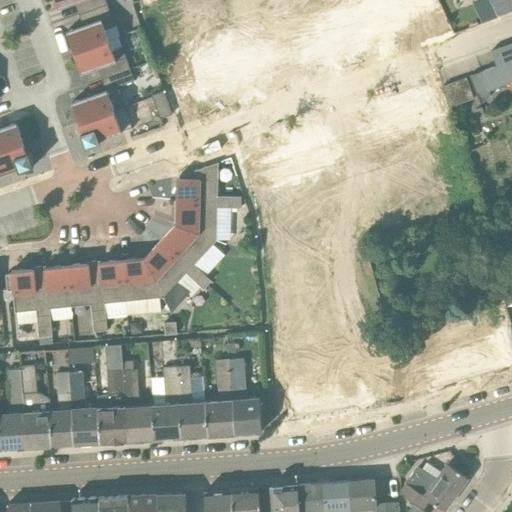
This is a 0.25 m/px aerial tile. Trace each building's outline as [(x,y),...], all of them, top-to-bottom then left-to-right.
[(84,13),(107,4),(105,0),(55,0),(59,9),(61,8),(79,1),(84,13)] [(293,47),(316,39),(302,0),(295,0),(278,6),(293,47)] [(302,0),(316,39),(340,31),(328,0),(302,0)] [(328,0),(340,31),(363,23),(355,0),(328,0)] [(386,14),(381,0),(355,0),(363,23),(386,14)] [(410,6),(407,0),(381,0),(386,14),(410,6)] [(511,0),(491,0),(498,17),(511,11),(511,0)] [(171,20),(179,17),(173,1),(166,4),(171,20)] [(74,53),(109,40),(105,30),(115,26),(107,4),(84,13),(88,24),(69,31),(67,31),(74,53)] [(164,22),(171,20),(166,4),(158,6),(164,22)] [(248,16),(263,57),(287,49),(272,8),(248,16)] [(240,66),(263,57),(248,16),(225,25),(240,66)] [(216,74),(240,66),(225,25),(202,33),(216,74)] [(193,82),(216,74),(202,33),(179,41),(193,82)] [(106,78),(130,69),(123,48),(113,51),(109,40),(74,53),(82,74),(84,73),(102,66),(106,78)] [(169,90),(193,82),(179,41),(155,49),(169,90)] [(497,66),(511,61),(511,43),(490,52),(491,55),(492,54),(497,66)] [(488,89),(489,89),(511,80),(511,61),(497,66),(482,72),(482,73),(488,89)] [(79,124),(114,111),(111,101),(121,97),(117,87),(135,81),(130,69),(106,78),(111,89),(74,102),(74,101),(72,102),(79,124)] [(488,89),(482,73),(470,77),(479,102),(492,98),(489,89),(488,89)] [(466,77),(444,85),(452,107),(474,99),(466,77)] [(164,91),(152,95),(160,119),(172,115),(164,91)] [(460,150),(446,109),(422,117),(436,158),(460,150)] [(114,111),(79,124),(83,132),(81,133),(86,148),(100,142),(100,140),(132,129),(132,127),(131,128),(128,119),(118,122),(114,111)] [(436,158),(422,117),(399,125),(413,167),(436,158)] [(0,152),(24,144),(16,122),(14,123),(14,124),(0,128),(0,152)] [(413,167),(399,125),(376,134),(390,175),(413,167)] [(390,175),(376,134),(352,142),(367,183),(390,175)] [(367,183),(352,142),(328,150),(343,191),(367,183)] [(24,144),(0,152),(0,175),(18,169),(19,172),(34,166),(29,152),(27,153),(24,144)] [(337,193),(323,152),(299,160),(313,202),(337,193)] [(313,202),(299,160),(275,169),(290,210),(313,202)] [(230,208),(229,195),(218,195),(218,183),(218,163),(179,176),(179,188),(176,188),(176,201),(218,201),(218,207),(230,208)] [(290,210),(275,169),(252,177),(266,218),(290,210)] [(457,193),(451,176),(444,179),(449,195),(457,193)] [(434,201),(428,185),(420,187),(426,203),(434,201)] [(426,203),(420,187),(413,190),(418,206),(426,203)] [(229,195),(230,208),(241,208),(241,201),(241,196),(229,195)] [(178,225),(219,238),(218,209),(218,207),(218,201),(176,201),(176,215),(179,215),(178,225)] [(387,217),(381,201),(374,203),(380,220),(387,217)] [(380,220),(374,203),(366,206),(372,222),(380,220)] [(334,236),(328,220),(320,222),(326,238),(334,236)] [(195,282),(203,273),(194,265),(219,238),(178,225),(171,233),(169,231),(160,241),(190,269),(186,274),(195,282)] [(312,250),(307,233),(299,236),(305,252),(312,250)] [(305,252),(299,236),(291,239),(297,255),(305,252)] [(186,274),(190,269),(160,241),(151,251),(153,253),(146,261),(164,298),(186,274)] [(125,300),(164,298),(146,261),(135,262),(135,259),(121,260),(125,300)] [(101,261),(94,261),(87,262),(87,264),(87,267),(89,286),(103,285),(105,302),(125,300),(121,260),(108,262),(101,262),(101,261)] [(98,311),(105,310),(105,302),(103,285),(89,286),(87,267),(87,264),(80,264),(67,266),(71,306),(91,304),(91,312),(98,311)] [(48,291),(50,307),(71,306),(67,266),(53,267),(46,268),(46,266),(39,267),(32,267),(32,269),(34,292),(48,291)] [(43,316),(50,316),(50,307),(48,291),(34,292),(32,269),(25,270),(11,271),(11,274),(6,275),(7,291),(12,290),(14,311),(18,311),(36,310),(36,317),(43,316)] [(203,273),(195,282),(203,290),(212,281),(203,273)] [(511,304),(511,291),(503,294),(507,306),(511,304)] [(490,324),(483,308),(476,311),(482,327),(490,324)] [(98,311),(91,312),(92,322),(106,320),(106,315),(105,310),(98,311)] [(482,327),(476,311),(468,314),(475,330),(482,327)] [(43,316),(36,317),(36,322),(37,327),(51,326),(51,319),(50,316),(43,316)] [(106,320),(92,322),(92,331),(107,330),(106,320)] [(164,322),(165,335),(177,334),(176,321),(164,322)] [(143,334),(142,327),(137,322),(130,322),(131,335),(143,334)] [(452,339),(446,323),(438,326),(444,342),(452,339)] [(51,326),(37,327),(38,336),(52,335),(51,326)] [(444,342),(438,326),(431,329),(437,345),(444,342)] [(370,348),(367,331),(359,333),(362,349),(370,348)] [(511,369),(511,354),(506,334),(486,340),(496,374),(511,369)] [(337,354),(334,337),(326,339),(329,356),(337,354)] [(329,356),(326,339),(318,340),(322,357),(329,356)] [(496,374),(486,340),(467,346),(476,380),(496,374)] [(229,344),(229,352),(240,351),(240,343),(229,344)] [(404,360),(399,343),(391,345),(396,362),(404,360)] [(98,405),(101,442),(128,440),(124,379),(124,370),(123,370),(121,344),(105,345),(108,395),(97,395),(98,405)] [(298,362),(294,345),(286,346),(290,363),(298,362)] [(290,363),(286,346),(279,348),(282,365),(290,363)] [(476,380),(467,346),(447,351),(457,385),(476,380)] [(457,385),(447,351),(428,357),(438,391),(457,385)] [(438,391),(428,357),(408,363),(418,397),(438,391)] [(208,435),(235,433),(231,362),(229,362),(229,359),(216,360),(218,399),(206,400),(208,435)] [(231,362),(235,433),(263,431),(260,396),(245,397),(243,361),(231,362)] [(26,447),(52,445),(50,409),(50,399),(36,392),(34,366),(20,367),(21,369),(22,377),(24,413),(26,447)] [(181,437),(208,435),(206,400),(183,401),(191,395),(190,366),(176,367),(181,437)] [(154,438),(181,437),(176,367),(163,367),(165,403),(152,403),(154,438)] [(0,425),(1,448),(26,447),(24,413),(22,377),(21,369),(7,370),(10,412),(0,412),(0,425)] [(128,440),(154,438),(152,403),(140,404),(137,369),(124,370),(124,379),(128,440)] [(381,405),(374,370),(354,374),(360,409),(381,405)] [(74,444),(101,442),(98,405),(85,406),(83,372),(70,373),(70,383),(74,444)] [(50,409),(52,445),(74,444),(70,383),(70,373),(56,373),(59,409),(50,409)] [(360,409),(354,374),(334,378),(340,412),(360,409)] [(340,412),(334,378),(314,382),(320,416),(340,412)] [(320,416),(314,382),(294,386),(301,420),(320,416)] [(301,420),(294,386),(273,389),(280,424),(301,420)] [(416,503),(422,510),(429,499),(444,510),(467,477),(448,464),(435,483),(415,470),(406,483),(407,484),(401,493),(416,503)] [(384,511),(384,503),(376,503),(374,479),(348,481),(350,510),(373,508),(372,511),(384,511)] [(339,511),(339,510),(350,510),(348,481),(324,483),(326,511),(325,511),(339,511)] [(316,511),(326,511),(324,483),(298,484),(300,511),(316,511)] [(300,511),(298,484),(271,486),(273,506),(272,511),(300,511)] [(261,511),(259,487),(232,489),(233,511),(261,511)] [(233,511),(232,489),(205,491),(206,511),(233,511)] [(187,511),(187,493),(158,494),(159,511),(187,511)] [(159,511),(158,494),(128,496),(129,511),(159,511)] [(129,511),(128,496),(100,497),(100,511),(129,511)] [(100,511),(100,497),(72,499),(72,509),(72,511),(100,511)] [(72,511),(72,509),(61,510),(60,500),(31,502),(31,511),(72,511)] [(31,511),(31,502),(8,504),(8,511),(31,511)] [(400,511),(400,502),(384,503),(384,511),(400,511)] [(416,503),(409,511),(425,511),(422,510),(416,503)]
